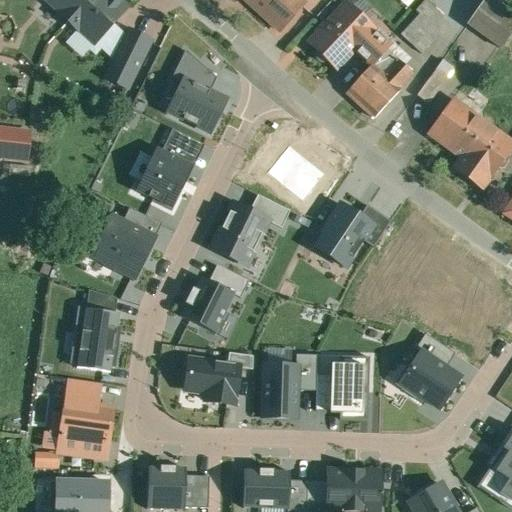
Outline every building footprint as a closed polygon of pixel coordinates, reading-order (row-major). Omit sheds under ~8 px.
[(115,0),(46,0),(94,44),(125,9),(115,0)] [(245,0),(281,32),(306,4),(302,0),(245,0)] [(425,0),(415,11),(419,15),(401,35),(421,54),(440,33),(433,27),(443,16),(425,0)] [(511,33),(511,15),(490,0),(486,0),(469,25),(502,48),(511,33)] [(343,8),(310,43),(319,51),(318,53),(317,56),(318,60),(320,61),(321,62),(324,62),(325,62),(327,61),(328,60),(337,69),(354,51),(373,31),(374,30),(355,13),(352,17),(343,8)] [(373,31),(354,51),(371,67),(387,50),(390,47),(373,31)] [(150,42),(128,32),(106,79),(127,89),(150,42)] [(371,67),(347,93),(375,119),(415,76),(387,50),(371,67)] [(183,78),(209,90),(214,79),(185,53),(175,74),(183,78)] [(437,69),(418,96),(429,105),(449,77),(437,69)] [(183,78),(165,114),(210,136),(228,100),(209,90),(183,78)] [(488,125),(454,100),(429,135),(462,160),(488,125)] [(462,160),(455,170),(482,190),(490,180),(491,180),(511,151),(511,143),(488,125),(462,160)] [(0,158),(26,161),(29,132),(0,128),(0,158)] [(161,152),(192,167),(202,145),(172,130),(161,152)] [(134,193),(170,211),(192,167),(161,152),(156,149),(134,193)] [(257,196),(250,210),(271,221),(270,224),(280,229),(289,212),(257,196)] [(511,197),(501,216),(511,222),(511,197)] [(231,201),(207,250),(247,270),(270,224),(271,221),(250,210),(231,201)] [(364,243),(375,227),(362,218),(340,204),(311,248),(346,271),(364,243)] [(370,207),(362,218),(375,227),(364,243),(373,248),(391,221),(370,207)] [(123,220),(155,236),(161,225),(128,209),(123,220)] [(111,215),(89,259),(134,281),(155,236),(123,220),(111,215)] [(216,268),(209,283),(234,295),(233,296),(239,299),(247,283),(216,268)] [(209,283),(199,278),(180,318),(214,334),(233,296),(234,295),(209,283)] [(86,310),(114,314),(116,300),(88,291),(86,310)] [(84,310),(76,368),(109,373),(118,315),(114,314),(86,310),(84,310)] [(419,350),(445,367),(454,354),(425,335),(416,349),(419,351),(419,350)] [(419,351),(396,386),(438,413),(461,377),(445,367),(419,350),(419,351)] [(295,356),(295,366),(298,366),(297,392),(315,393),(315,376),(316,356),(295,356)] [(330,365),(329,376),(328,412),(328,415),(339,415),(339,419),(366,420),(368,359),(343,358),(343,365),(330,365)] [(186,359),(181,394),(203,397),(202,404),(235,408),(241,366),(186,359)] [(261,365),(259,421),(297,421),(297,392),(298,366),(295,366),(261,365)] [(329,376),(315,376),(315,393),(314,412),(328,412),(329,376)] [(63,400),(99,406),(102,385),(66,380),(63,400)] [(63,400),(55,455),(106,462),(114,408),(99,406),(63,400)] [(511,432),(476,487),(511,510),(511,432)] [(184,477),(185,470),(148,469),(147,510),(183,511),(183,509),(184,477)] [(325,483),(324,511),(379,511),(381,471),(326,469),(325,483)] [(287,510),(288,481),(289,473),(243,471),(241,508),(287,510)] [(208,478),(184,477),(183,509),(207,510),(208,478)] [(107,511),(109,480),(56,478),(55,511),(107,511)] [(306,511),(308,482),(288,481),(287,510),(286,511),(306,511)] [(324,511),(325,483),(308,482),(306,511),(324,511)] [(458,511),(441,482),(405,503),(409,511),(458,511)]
